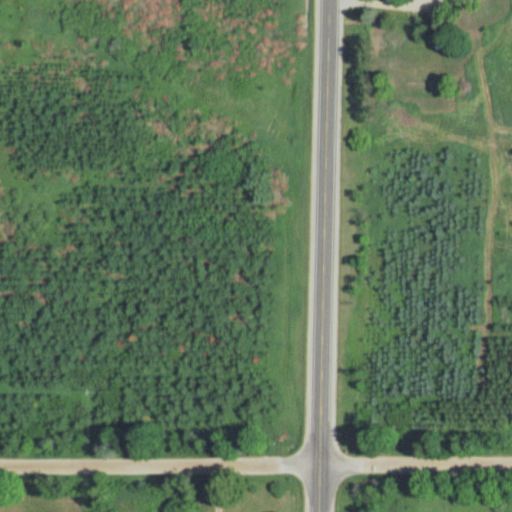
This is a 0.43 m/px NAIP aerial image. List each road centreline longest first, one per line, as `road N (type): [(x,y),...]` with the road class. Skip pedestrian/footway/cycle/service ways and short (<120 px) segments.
road 1 (residential): [(511,467),(0,471)]
road 2 (secondary): [(323,466),(328,0)]
